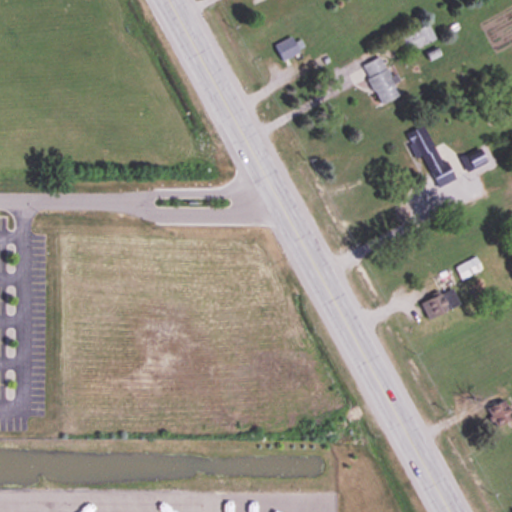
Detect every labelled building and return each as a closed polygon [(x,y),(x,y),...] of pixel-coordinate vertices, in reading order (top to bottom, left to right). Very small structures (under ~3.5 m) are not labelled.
[(427,23),(434,38),(407,52),(400,37),(427,23)] [(274,44),(282,60),(298,52),(297,49),(303,46),(299,39),(292,42),(289,36),(274,44)] [(378,56),(394,84),(395,83),(400,93),(381,103),(374,90),(372,91),(365,78),(368,77),(361,65),(378,56)] [(422,126),(441,162),(444,161),(453,178),(438,186),(430,171),(429,172),(420,154),(415,157),(408,144),(411,143),(406,134),(422,126)] [(458,156),(475,146),(484,161),(466,170),(458,156)] [(475,256),(481,268),(460,278),(454,267),(475,256)] [(419,303),(427,317),(457,302),(449,288),(419,303)] [(486,409),(490,416),(482,421),(485,427),(493,422),(495,426),(511,417),(508,411),(511,410),(508,404),(506,405),(503,400),(486,409)]
